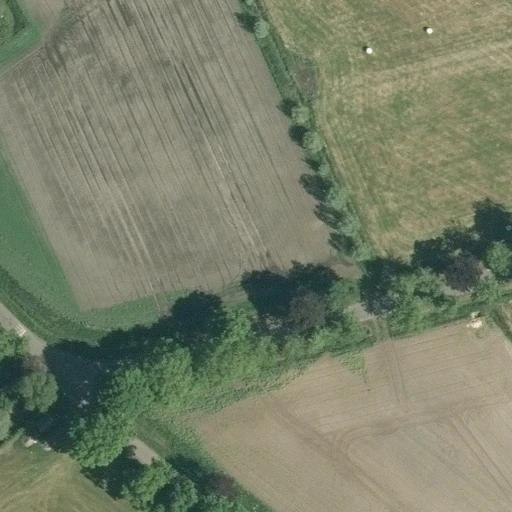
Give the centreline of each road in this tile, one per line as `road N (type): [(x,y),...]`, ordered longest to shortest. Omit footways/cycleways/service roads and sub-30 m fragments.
road 1 (tertiary): [(73,370),(134,371),(511,274)]
road 2 (unclassified): [(220,511),(90,408),(73,370)]
